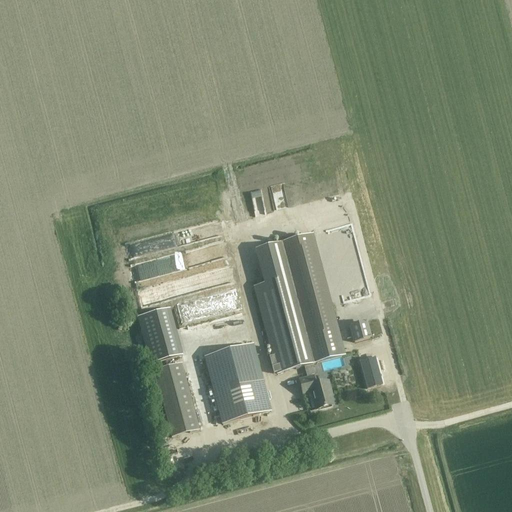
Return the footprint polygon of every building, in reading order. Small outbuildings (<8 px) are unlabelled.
[(312,237),(265,249),(274,283),(254,288),(272,356),(269,357),(273,374),(277,373),(277,374),(304,367),(312,365),(343,357),(312,237)] [(180,358),(167,311),(140,318),(152,365),(180,358)] [(205,359),(223,425),(270,413),(252,346),(205,359)] [(199,431),(181,365),(154,372),(172,439),(199,431)] [(311,393),(316,410),(323,408),(323,409),(333,406),(330,394),(331,393),(328,382),(315,385),(313,378),(312,378),(312,376),(315,375),(312,365),(304,367),(307,379),(299,381),(303,395),(311,393)] [(169,470),(179,467),(176,459),(166,462),(169,470)]
